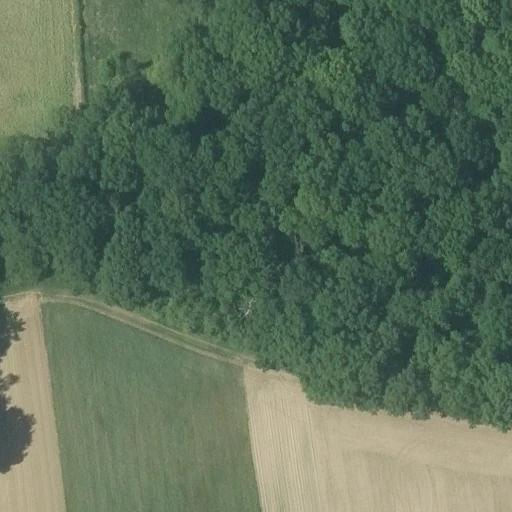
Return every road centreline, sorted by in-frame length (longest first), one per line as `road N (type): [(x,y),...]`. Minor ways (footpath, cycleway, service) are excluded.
road 1 (track): [(511,422),(376,402),(306,382),(100,281),(0,280)]
road 2 (unclassified): [(511,199),(478,134),(377,0)]
